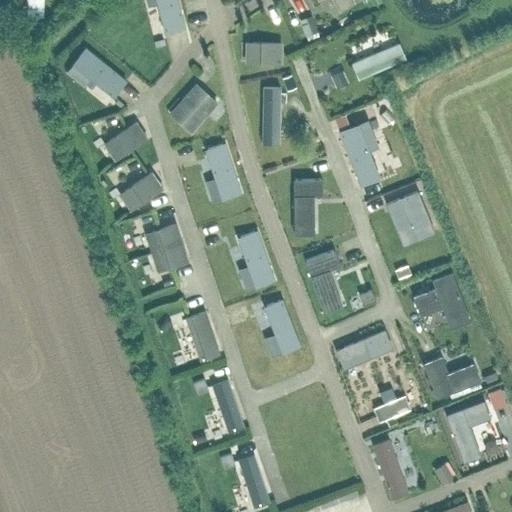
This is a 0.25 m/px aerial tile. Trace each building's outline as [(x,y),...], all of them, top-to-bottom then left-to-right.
[(183,26),(177,0),(155,0),(156,1),(163,31),(183,26)] [(244,40),(243,61),(265,62),(281,62),(281,44),(281,41),(244,40)] [(404,56),(397,40),(348,60),(356,77),(404,56)] [(84,43),(71,59),(113,94),(126,77),(84,43)] [(330,78),(334,87),(346,82),(347,81),(343,72),(330,78)] [(193,80),(166,112),(189,132),(216,101),(193,80)] [(278,84),(260,84),(259,141),(277,142),(278,84)] [(101,143),(113,160),(131,147),(147,137),(135,119),(101,143)] [(358,121),(338,129),(359,182),(379,175),(368,149),(358,121)] [(223,141),(204,147),(213,176),(220,197),(239,191),(223,141)] [(129,210),(129,211),(163,188),(151,170),(118,193),(117,193),(129,210)] [(291,194),(292,218),(312,218),(312,194),(321,194),(321,177),(292,177),(292,194),(291,194)] [(416,188),(386,201),(392,217),(405,212),(415,236),(433,229),(416,188)] [(156,271),(188,260),(175,221),(143,231),(156,271)] [(255,227),(232,235),(243,264),(235,267),(243,288),(273,277),(255,227)] [(331,248),(299,260),(313,294),(330,287),(323,267),(337,261),(331,248)] [(468,320),(450,272),(431,280),(434,288),(411,297),(419,316),(442,307),(450,327),(468,320)] [(273,333),(262,337),(270,356),(299,344),(280,297),(262,304),(273,333)] [(199,359),(219,352),(204,309),(184,316),(199,359)] [(385,328),(335,348),(343,368),(393,348),(385,328)] [(478,380),(471,362),(446,372),(440,355),(420,363),(434,398),(478,380)] [(194,389),(206,385),(203,376),(191,381),(194,389)] [(209,383),(226,431),(244,425),(227,377),(209,383)] [(492,408),(503,404),(499,391),(488,395),(492,408)] [(482,398),(444,413),(462,461),(479,455),(468,424),(488,416),(482,398)] [(390,497),(406,490),(386,436),(369,442),(390,497)] [(221,463),(233,459),(230,450),(218,455),(221,463)] [(236,458),(253,506),(269,501),(253,452),(236,458)] [(453,476),(444,461),(432,468),(440,483),(453,476)] [(466,511),(462,502),(436,511),(466,511)] [(299,511),(297,503),(266,511),(265,511),(299,511)]
